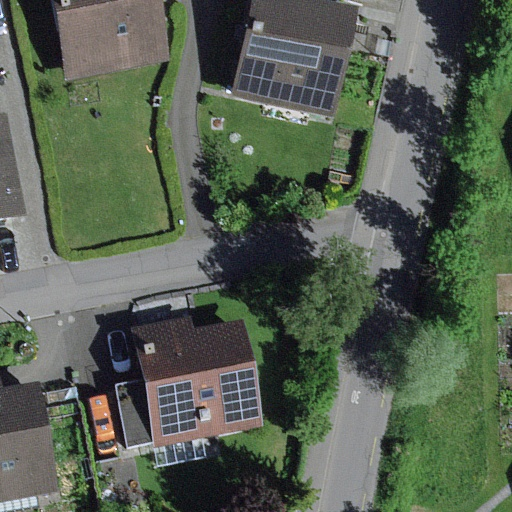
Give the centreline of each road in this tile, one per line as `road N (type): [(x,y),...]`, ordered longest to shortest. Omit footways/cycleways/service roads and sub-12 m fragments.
road 1 (residential): [(400,220),(0,297)]
road 2 (residential): [(341,511),(400,220)]
road 3 (residential): [(400,220),(448,0)]
